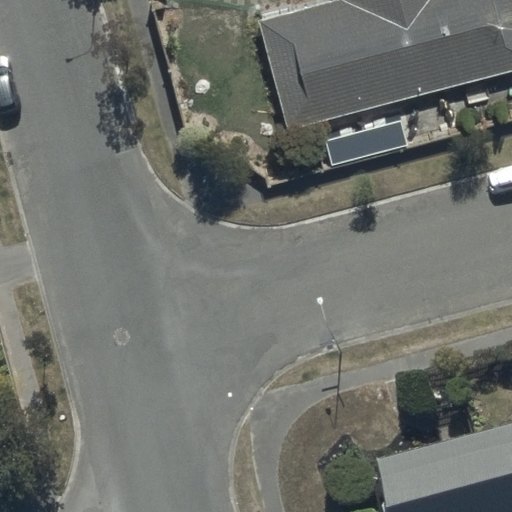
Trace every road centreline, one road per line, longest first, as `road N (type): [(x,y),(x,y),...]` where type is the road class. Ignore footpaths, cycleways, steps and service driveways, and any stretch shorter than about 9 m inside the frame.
road 1 (residential): [(122,342),(511,239)]
road 2 (residential): [(122,342),(29,0)]
road 3 (residential): [(165,511),(122,342)]
